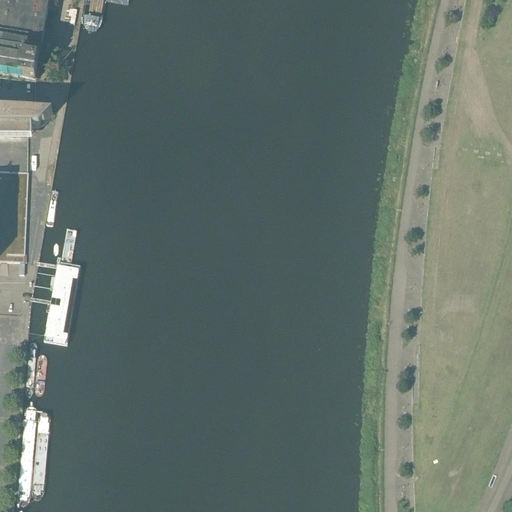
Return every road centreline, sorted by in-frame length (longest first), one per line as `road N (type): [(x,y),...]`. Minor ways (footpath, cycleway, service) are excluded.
road 1 (unknown): [(419,511),(490,343),(511,260)]
road 2 (unknown): [(511,367),(457,511)]
